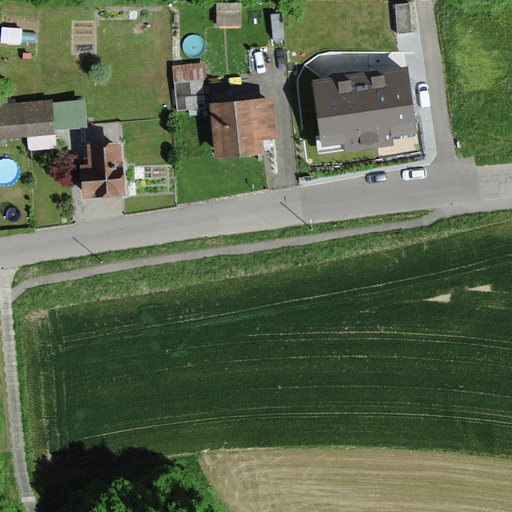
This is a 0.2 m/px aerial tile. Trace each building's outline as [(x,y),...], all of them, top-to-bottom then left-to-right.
[(212,10),(212,25),(238,24),(237,9),(212,10)] [(168,66),(170,83),(198,80),(203,80),(202,63),(168,66)] [(409,66),(314,81),(324,146),(344,143),(346,152),(395,145),(393,136),(419,132),(409,66)] [(198,80),(170,83),(173,112),(201,109),(198,80)] [(270,96),(206,101),(210,156),(259,152),(261,139),(273,138),(270,96)] [(48,99),(0,105),(0,140),(52,133),(48,99)] [(114,141),(84,144),(86,163),(75,164),(78,197),(119,193),(114,141)]
